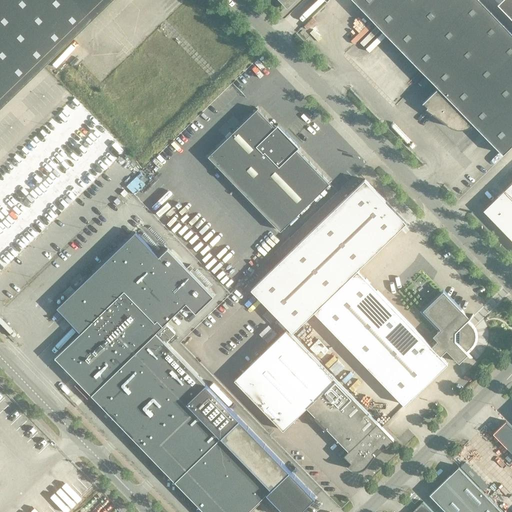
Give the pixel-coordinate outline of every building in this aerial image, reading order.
[(0,0),(0,104),(91,17),(108,0),(0,0)] [(428,73),(491,11),(480,0),(353,0),(376,23),(378,21),(428,73)] [(511,0),(497,0),(499,1),(498,2),(511,17),(511,0)] [(473,124),(503,154),(511,145),(511,32),(491,11),(428,73),(440,86),(422,103),(423,103),(427,107),(426,108),(448,125),(449,126),(451,127),(452,128),(454,128),(455,128),(456,129),(458,129),(460,129),(461,129),(463,129),(465,128),(466,128),(467,128),(469,127),(471,126),(473,124)] [(351,44),(358,51),(376,34),(369,27),(351,44)] [(67,63),(78,75),(93,61),(81,49),(67,63)] [(275,126),(257,108),(208,156),(280,230),(330,183),(297,149),(300,147),(278,124),(275,126)] [(137,198),(160,174),(155,169),(132,194),(137,198)] [(469,318),(461,309),(460,310),(443,293),(425,310),(442,327),(433,336),(438,341),(432,346),(357,270),(406,223),(364,180),(251,289),(292,332),(314,311),(405,405),(448,363),(440,356),(446,350),(459,363),(468,354),(465,351),(470,347),(471,347),(473,344),(475,340),(475,337),(475,333),(473,329),(471,326),(470,326),(466,322),(473,315),(473,314),(469,318)] [(511,182),(483,210),(511,239),(511,182)] [(246,511),(267,493),(285,511),(299,511),(315,497),(206,384),(205,384),(156,332),(186,303),(196,312),(213,296),(167,248),(159,257),(135,232),(75,290),(70,286),(63,293),(68,297),(57,308),(81,332),(55,357),(204,511),(246,511)] [(220,284),(233,298),(243,290),(233,278),(227,283),(224,280),(220,284)] [(233,302),(228,305),(236,313),(240,310),(233,302)] [(166,341),(175,332),(166,324),(157,332),(166,341)] [(367,466),(368,465),(375,455),(373,452),(378,447),(379,449),(384,443),(387,446),(394,440),(287,329),(234,380),(283,430),(307,407),(316,417),(315,418),(326,429),(327,428),(348,450),(344,455),(351,462),(347,466),(349,468),(350,468),(351,469),(352,469),(354,470),(355,470),(357,470),(358,470),(359,470),(361,470),(363,469),(365,468),(366,467),(367,466)] [(511,427),(506,421),(493,433),(511,453),(511,427)] [(502,511),(459,466),(430,494),(446,511),(502,511)] [(511,501),(509,498),(499,507),(503,511),(508,511),(511,508),(511,501)] [(432,511),(423,501),(411,511),(432,511)]
